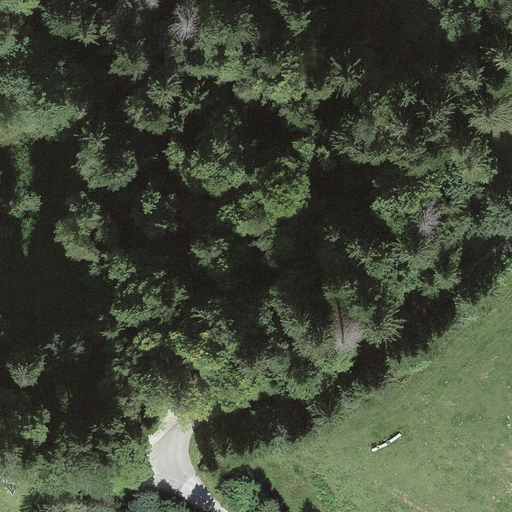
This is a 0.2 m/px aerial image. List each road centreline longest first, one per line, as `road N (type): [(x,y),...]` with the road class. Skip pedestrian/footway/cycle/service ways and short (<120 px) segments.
road 1 (track): [(158,461),(203,410),(348,353),(430,307),(511,242)]
road 2 (track): [(21,480),(126,476),(158,461)]
